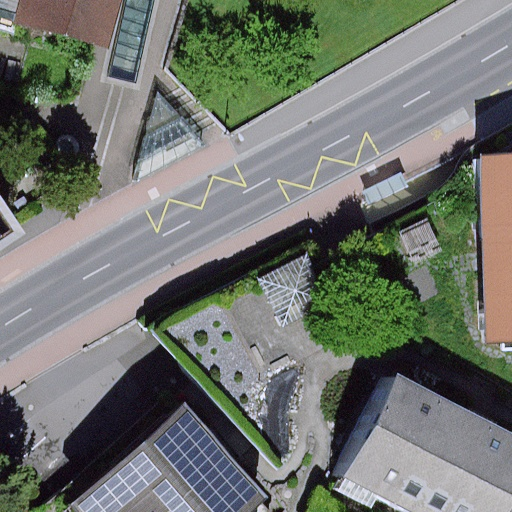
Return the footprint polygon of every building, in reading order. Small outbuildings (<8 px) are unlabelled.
[(97,46),(110,0),(0,0),(0,24),(8,26),(10,22),(97,46)] [(511,161),(484,162),(487,252),(511,251),(511,161)] [(0,253),(29,234),(0,189),(0,253)] [(511,251),(487,252),(489,340),(511,339),(511,251)] [(306,254),(260,279),(285,324),(331,299),(306,254)] [(504,511),(511,496),(511,428),(398,372),(345,477),(415,511),(504,511)] [(190,408),(89,497),(102,511),(247,511),(245,509),(265,492),(190,408)]
